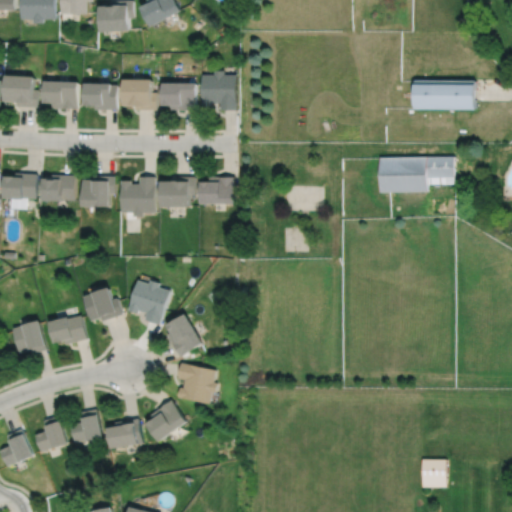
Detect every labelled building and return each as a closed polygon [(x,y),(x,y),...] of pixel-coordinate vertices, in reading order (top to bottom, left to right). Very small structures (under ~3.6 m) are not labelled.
[(0,0),(0,8),(20,8),(20,0),(0,0)] [(24,0),(24,18),(36,18),(36,22),(46,22),(46,18),(57,18),(57,0),(24,0)] [(63,0),(63,11),(90,11),(90,0),(63,0)] [(101,4),(102,30),(132,28),(131,16),(136,16),(135,0),(113,0),(114,4),(101,4)] [(143,5),(153,24),(183,8),(178,0),(149,0),(150,1),(143,5)] [(204,73),(204,105),(214,105),(214,102),(222,102),(222,109),(238,109),(238,73),(225,73),(225,69),(215,69),(215,73),(204,73)] [(9,74),(7,101),(19,101),(19,105),(39,106),(40,88),(34,88),(35,75),(9,74)] [(125,78),(124,105),(137,105),(137,108),(158,109),(158,91),(154,91),(154,78),(125,78)] [(45,79),(44,101),(53,102),(53,107),(79,108),(80,80),(45,79)] [(416,79),(416,108),(476,108),(476,79),(416,79)] [(164,81),(164,104),(172,104),(172,109),(198,109),(198,82),(164,81)] [(85,82),(85,104),(96,104),(96,108),(118,108),(119,84),(112,84),(112,82),(85,82)] [(381,157),(382,191),(428,190),(428,183),(455,183),(454,155),(381,157)] [(5,175),(4,197),(24,198),(24,197),(37,198),(39,173),(16,172),(16,176),(5,175)] [(44,178),(43,200),(65,200),(65,199),(76,199),(77,175),(54,174),(53,178),(44,178)] [(84,179),(83,205),(111,206),(111,193),(116,193),(117,175),(95,175),(95,179),(84,179)] [(123,180),(122,211),(134,211),(134,216),(144,216),(144,211),(157,212),(157,176),(141,176),(141,183),(133,183),(133,180),(123,180)] [(163,180),(163,206),(192,207),(192,193),(197,193),(197,176),(175,176),(175,180),(163,180)] [(203,181),(203,203),(237,203),(237,177),(211,176),(211,181),(203,181)] [(140,280),(130,310),(139,314),(141,310),(149,313),(146,319),(161,324),(172,290),(161,286),(162,283),(153,280),(151,283),(140,280)] [(85,296),(93,321),(103,317),(105,321),(125,314),(120,298),(115,299),(111,288),(85,296)] [(169,325),(173,332),(169,334),(182,357),(205,344),(188,314),(169,325)] [(50,322),(56,344),(66,341),(67,344),(89,339),(83,315),(71,318),(70,317),(50,322)] [(14,328),(21,353),(31,350),(32,354),(48,349),(40,321),(14,328)] [(183,362),(179,378),(186,380),(185,388),(182,387),(179,397),(211,404),(213,392),(217,393),(219,383),(215,382),(218,370),(183,362)] [(173,400),(151,415),(155,420),(148,425),(161,443),(189,423),(173,400)] [(72,425),(76,442),(88,440),(89,442),(104,439),(100,416),(98,409),(83,412),(85,418),(84,419),(84,422),(72,425)] [(37,434),(42,452),(54,448),(54,450),(70,445),(60,416),(46,421),(48,427),(47,427),(48,431),(37,434)] [(109,429),(113,450),(140,445),(140,444),(144,444),(140,419),(116,423),(117,428),(109,429)] [(1,451),(8,467),(20,462),(21,464),(35,457),(22,429),(9,435),(12,441),(10,442),(12,446),(1,451)] [(423,459),(423,487),(449,487),(449,459),(423,459)]
